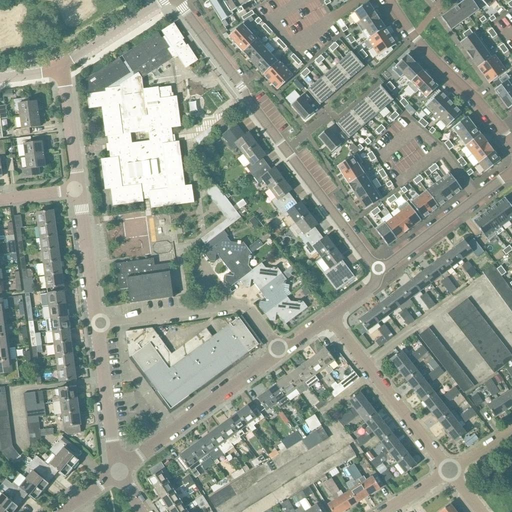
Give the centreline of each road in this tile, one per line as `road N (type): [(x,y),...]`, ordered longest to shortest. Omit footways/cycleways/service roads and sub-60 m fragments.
road 1 (residential): [(119,471),(280,353)]
road 2 (residential): [(449,470),(330,317)]
road 3 (residential): [(511,146),(388,0)]
road 4 (residential): [(285,150),(176,0)]
road 5 (residential): [(377,270),(511,172)]
road 6 (residential): [(377,270),(285,150)]
road 7 (unclassified): [(119,471),(96,322)]
road 8 (residential): [(232,305),(96,322)]
road 9 (unclassified): [(96,322),(77,189)]
road 10 (unclassified): [(77,189),(61,66)]
road 11 (tertiary): [(61,66),(163,0)]
